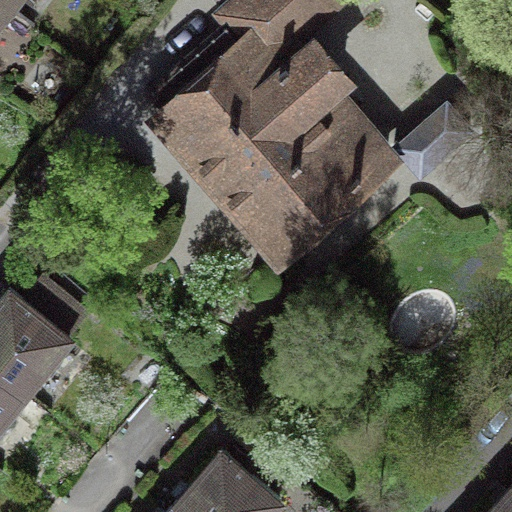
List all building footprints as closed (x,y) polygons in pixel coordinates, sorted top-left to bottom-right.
[(0,0),(0,18),(11,4),(5,0),(0,0)] [(206,79),(164,115),(279,246),(366,170),(387,152),(331,88),(343,78),(311,41),(308,44),(297,31),(332,0),(233,0),(221,11),(248,42),(206,79)] [(450,103),(447,99),(442,103),(443,104),(400,142),(399,141),(396,144),(408,158),(420,171),(471,127),(467,123),(466,123),(449,105),(450,103)] [(0,298),(0,373),(23,392),(69,334),(67,332),(86,309),(43,274),(24,298),(10,286),(0,298)] [(0,420),(23,392),(0,373),(0,420)] [(183,491),(173,503),(182,511),(265,511),(279,497),(221,447),(183,491)] [(511,511),(511,483),(503,493),(485,511),(511,511)] [(164,511),(182,511),(173,503),(164,511)]
